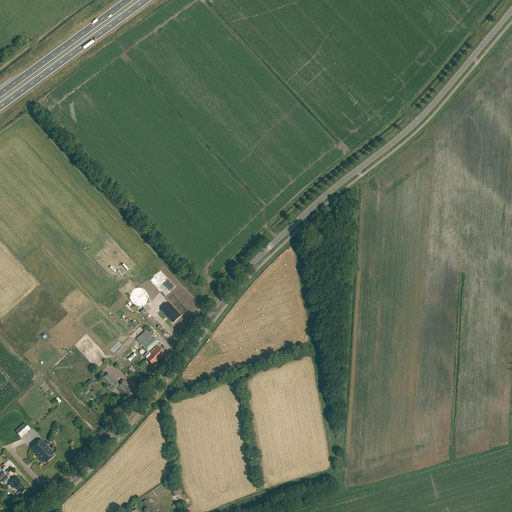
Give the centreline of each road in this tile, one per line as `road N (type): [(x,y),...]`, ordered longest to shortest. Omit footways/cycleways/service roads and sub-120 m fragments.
road 1 (tertiary): [(33,511),(90,460),(235,281),(418,121),(511,10)]
road 2 (trunk): [(0,107),(146,0)]
road 3 (trunk): [(128,0),(0,94)]
